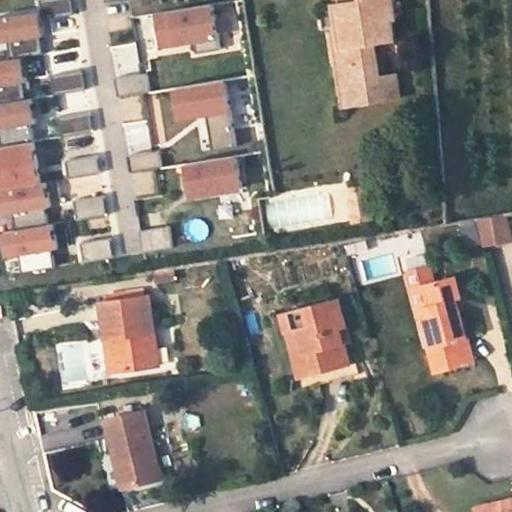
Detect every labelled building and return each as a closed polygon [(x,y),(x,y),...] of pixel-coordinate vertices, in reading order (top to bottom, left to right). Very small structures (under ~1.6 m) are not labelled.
[(41,0),(43,10),(44,19),(76,14),(73,0),(41,0)] [(331,0),(333,8),(316,9),(319,32),(328,31),(335,30),(339,71),(332,72),(336,110),(395,105),(392,82),(373,83),(370,46),(389,44),(387,24),(392,24),(389,0),(331,0)] [(198,53),(221,49),(213,3),(157,13),(163,46),(196,41),(198,53)] [(0,42),(10,41),(13,58),(25,56),(45,53),(42,36),(47,35),(44,19),(43,10),(0,16),(0,42)] [(339,71),(335,30),(328,31),(332,72),(339,71)] [(111,45),(116,76),(140,72),(137,55),(157,51),(155,37),(111,45)] [(0,103),(27,99),(24,81),(29,81),(25,56),(13,58),(0,60),(0,103)] [(54,74),(57,94),(88,89),(85,70),(54,74)] [(117,78),(120,96),(152,91),(149,72),(117,78)] [(214,150),(238,146),(226,79),(178,87),(183,117),(208,113),(214,150)] [(0,128),(0,129),(3,146),(35,141),(32,123),(37,122),(33,98),(27,99),(0,103),(0,128)] [(122,107),(127,141),(147,138),(142,104),(122,107)] [(61,117),(64,136),(95,131),(92,112),(61,117)] [(0,168),(3,189),(42,183),(35,141),(3,146),(0,146),(0,168)] [(129,155),(132,173),(163,167),(161,150),(129,155)] [(68,160),(71,178),(102,173),(99,155),(68,160)] [(237,155),(188,163),(194,196),(243,188),(237,155)] [(0,192),(4,214),(15,213),(17,230),(49,224),(47,207),(51,207),(47,182),(42,183),(3,189),(0,189),(0,192)] [(370,221),(367,186),(348,187),(350,222),(370,221)] [(75,200),(79,220),(108,215),(105,195),(75,200)] [(269,228),(331,225),(330,195),(268,199),(269,228)] [(511,220),(511,217),(482,221),(489,246),(511,242),(511,220)] [(10,256),(21,254),(24,272),(56,266),(53,249),(58,248),(54,224),(49,224),(17,230),(6,231),(10,256)] [(141,231),(145,252),(174,247),(171,226),(141,231)] [(82,242),(86,262),(115,257),(112,237),(82,242)] [(371,275),(395,270),(393,257),(369,262),(371,275)] [(460,301),(454,279),(413,289),(419,311),(426,309),(436,348),(431,350),(437,375),(472,366),(455,302),(460,301)] [(109,301),(143,296),(143,290),(108,295),(109,301)] [(109,301),(102,302),(107,338),(113,337),(118,371),(158,366),(149,296),(143,296),(109,301)] [(350,328),(343,301),(287,317),(293,337),(301,334),(309,359),(315,358),(320,375),(355,366),(345,330),(350,328)] [(112,372),(118,371),(113,337),(107,338),(112,372)] [(162,478),(145,410),(135,412),(133,404),(120,407),(123,415),(108,419),(116,451),(120,450),(129,486),(162,478)] [(120,450),(116,451),(125,487),(129,486),(120,450)] [(511,511),(511,500),(478,509),(478,511),(511,511)]
